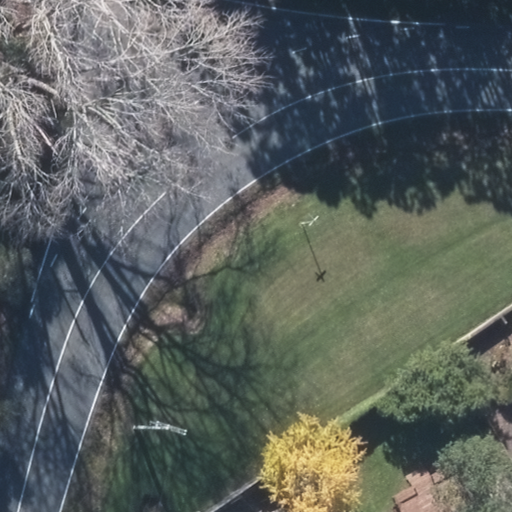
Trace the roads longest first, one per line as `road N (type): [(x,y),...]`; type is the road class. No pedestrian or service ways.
road 1 (residential): [(31,511),(88,274),(128,221),(182,173),(287,104)]
road 2 (residential): [(287,104),(353,86),(511,76)]
road 3 (unclassified): [(165,0),(287,104)]
